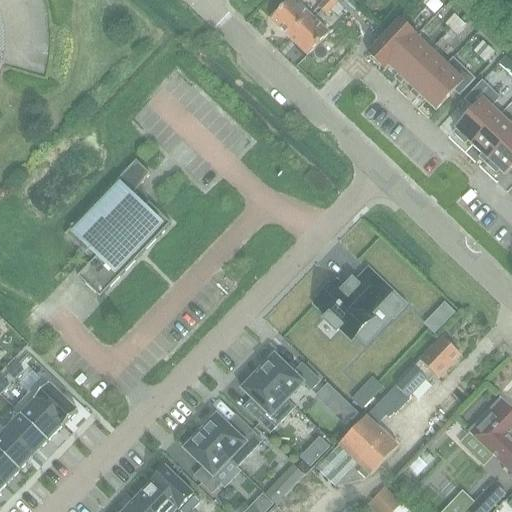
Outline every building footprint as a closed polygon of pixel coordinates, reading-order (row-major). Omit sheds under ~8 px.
[(290,0),(271,21),(290,38),(311,16),(293,0),(290,0)] [(324,0),(318,7),(327,15),(337,3),(334,0),(324,0)] [(351,0),(335,0),(352,16),(360,8),(351,0)] [(418,1),(406,14),(414,21),(426,8),(424,7),(418,1)] [(311,16),(290,38),(308,56),(329,34),(311,16)] [(444,25),(451,31),(458,21),(453,16),(444,25)] [(388,67),(392,71),(420,42),(399,21),(367,55),(384,71),(388,67)] [(458,21),(451,31),(456,36),(465,27),(458,21)] [(404,82),(408,86),(436,56),(420,42),(392,71),(397,76),(394,79),(401,85),(404,82)] [(473,52),(479,57),(487,48),(481,43),(473,52)] [(487,48),(479,57),(485,63),(493,54),(487,48)] [(424,101),(442,81),(452,71),(446,66),(436,56),(408,86),(413,90),(409,94),(416,100),(419,97),(424,101)] [(511,63),(505,56),(496,65),(511,79),(511,77),(511,63)] [(452,71),(442,81),(454,92),(459,97),(475,80),(453,59),(446,66),(452,71)] [(442,81),(424,101),(435,112),(454,92),(442,81)] [(468,142),(472,146),(500,116),(491,108),(500,98),(481,81),(463,101),(474,111),(452,134),(465,145),(468,142)] [(478,158),(484,164),(511,134),(511,127),(500,116),(472,146),(481,155),(478,158)] [(511,134),(484,164),(496,175),(499,172),(504,176),(511,166),(511,134)] [(98,256),(78,277),(100,298),(171,224),(149,203),(141,186),(150,174),(136,161),(65,235),(87,256),(92,250),(98,256)] [(319,300),(315,305),(326,316),(322,320),(337,335),(341,330),(352,340),(367,325),(373,318),(381,310),(391,319),(404,306),(368,271),(356,284),(352,280),(343,290),(336,283),(332,287),(329,285),(316,298),(319,300)] [(445,304),(425,325),(434,334),(454,313),(445,304)] [(376,407),(367,417),(377,427),(386,417),(389,420),(394,414),(396,416),(411,400),(409,399),(427,380),(429,383),(435,376),(438,380),(460,357),(441,339),(376,407)] [(275,356),(258,373),(287,401),(303,384),(311,392),(320,382),(319,381),(318,380),(302,365),(294,374),(275,356)] [(18,366),(9,375),(14,381),(24,371),(18,366)] [(258,373),(242,390),(252,400),(243,409),(252,417),(270,434),(279,424),(295,408),(287,401),(258,373)] [(42,379),(27,395),(28,395),(62,428),(63,429),(78,413),(42,379)] [(4,380),(0,384),(0,395),(9,386),(4,380)] [(358,393),(352,399),(362,409),(368,403),(358,393)] [(28,395),(14,410),(21,417),(21,416),(48,442),(62,428),(28,395)] [(468,432),(511,474),(511,440),(508,437),(511,432),(511,408),(501,398),(468,432)] [(345,403),(333,415),(344,426),(356,413),(345,403)] [(21,417),(7,431),(34,457),(48,442),(21,416),(21,417)] [(237,468),(262,442),(236,417),(228,426),(217,416),(201,433),(237,468)] [(338,446),(361,468),(369,475),(370,477),(399,448),(377,427),(367,417),(338,446)] [(4,434),(0,438),(0,452),(20,472),(34,457),(7,431),(4,434)] [(201,433),(184,450),(203,469),(195,477),(212,494),(220,486),(224,489),(240,471),(237,468),(201,433)] [(320,439),(301,458),(311,468),(330,448),(320,439)] [(0,452),(0,480),(6,486),(20,472),(0,452)] [(293,466),(265,495),(276,505),(304,476),(293,466)] [(165,468),(150,484),(151,485),(178,511),(195,511),(194,511),(201,503),(165,468)] [(369,475),(361,468),(358,472),(365,479),(369,475)] [(473,505),(465,511),(489,511),(506,495),(494,483),(473,505)] [(178,511),(151,485),(137,499),(150,511),(178,511)] [(367,506),(374,511),(393,511),(402,502),(385,487),(367,506)] [(150,511),(137,499),(124,511),(150,511)]
